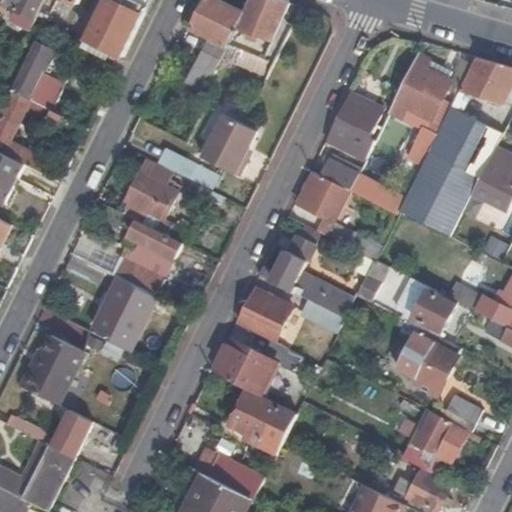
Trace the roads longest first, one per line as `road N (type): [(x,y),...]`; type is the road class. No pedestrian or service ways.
road 1 (residential): [(372,0),(134,482)]
road 2 (residential): [(0,351),(174,0)]
road 3 (unclassified): [(379,0),(511,38)]
